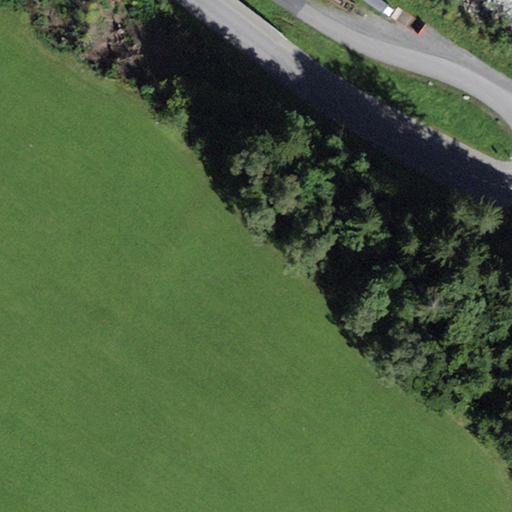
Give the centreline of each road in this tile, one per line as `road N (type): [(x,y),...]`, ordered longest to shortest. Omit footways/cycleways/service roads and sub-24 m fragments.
road 1 (tertiary): [(511,187),(460,171),(337,104),(197,0)]
road 2 (track): [(511,106),(467,77),(321,22),(289,0)]
